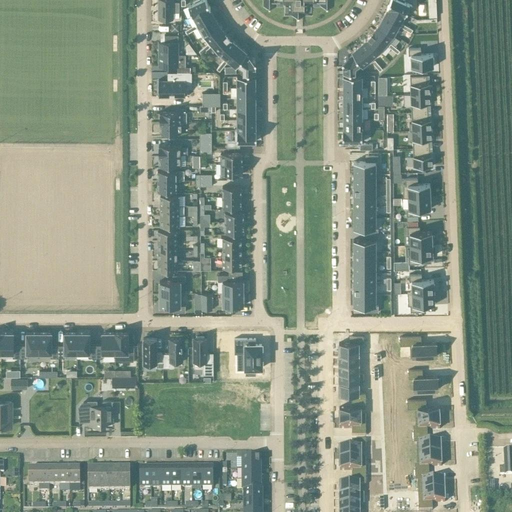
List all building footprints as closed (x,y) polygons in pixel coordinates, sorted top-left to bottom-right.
[(179,12),(179,2),(173,2),(173,0),(158,0),(158,19),(173,19),(173,12),(179,12)] [(211,7),(207,0),(193,0),(194,2),(188,5),(194,15),(211,7)] [(390,0),(388,6),(405,14),(407,15),(412,5),(404,2),(405,0),(390,0)] [(388,6),(384,15),(400,24),(405,14),(388,6)] [(211,7),(194,15),(199,24),(199,25),(215,16),(211,7)] [(384,15),(379,23),(394,33),(400,24),(384,15)] [(220,24),(215,16),(199,25),(199,24),(196,26),(197,27),(202,36),(220,24)] [(379,23),(373,30),(389,44),(396,35),(394,33),(379,23)] [(220,24),(202,36),(210,45),(225,31),(220,24)] [(373,30),(367,38),(380,51),(382,52),(389,44),(373,30)] [(226,31),(225,31),(210,45),(217,54),(219,52),(232,39),(226,31)] [(165,41),(159,41),(159,54),(178,54),(178,34),(164,34),(165,41)] [(367,38),(360,44),(371,58),(380,51),(367,38)] [(228,59),(239,45),(232,39),(219,52),(228,59)] [(359,44),(352,50),(353,52),(360,62),(363,65),(368,71),(375,65),(373,62),(374,61),(371,58),(360,44),(359,44)] [(239,63),(245,53),(247,51),(239,45),(228,59),(236,66),(239,63)] [(421,47),(408,48),(409,55),(411,55),(411,56),(412,67),(429,66),(434,66),(433,53),(421,53),(421,47)] [(348,55),(343,59),(343,66),(355,65),(360,62),(353,52),(349,55),(348,55)] [(245,53),(239,63),(244,66),(244,67),(256,67),(256,59),(250,55),(250,56),(245,53)] [(178,54),(159,54),(159,66),(177,66),(177,72),(190,72),(190,66),(185,66),(185,54),(178,54)] [(159,79),(159,97),(160,97),(160,96),(185,96),(185,83),(192,83),(192,72),(190,72),(177,72),(168,72),(168,80),(159,80),(159,79)] [(237,86),(255,86),(255,75),(237,75),(237,86)] [(362,75),(343,75),(344,86),(362,86),(362,75)] [(426,75),(410,75),(411,94),(430,93),(430,91),(432,91),(432,85),(430,85),(430,83),(427,83),(426,75)] [(378,76),(378,94),(386,94),(386,76),(378,76)] [(255,86),(237,86),(237,97),(256,97),(255,86)] [(362,86),(344,86),(344,97),(362,97),(362,86)] [(220,92),(202,92),(202,105),(220,105),(220,92)] [(430,93),(411,94),(412,112),(428,111),(428,109),(427,103),(430,103),(430,93)] [(388,95),(378,95),(378,105),(387,105),(388,95)] [(237,97),(237,108),(256,108),(256,97),(237,97)] [(362,97),(344,97),(344,108),(362,107),(362,97)] [(362,107),(344,108),(344,118),(344,119),(362,118),(362,107)] [(256,108),(237,108),(237,119),(256,119),(256,108)] [(160,122),(161,122),(182,122),(187,122),(187,111),(160,112),(160,122)] [(412,122),(410,122),(410,130),(431,129),(431,119),(428,119),(428,111),(412,112),(412,113),(412,122)] [(362,118),(344,119),(344,129),(362,129),(364,129),(364,118),(362,118)] [(237,119),(237,129),(256,129),(256,119),(237,119)] [(161,122),(161,132),(182,132),(182,122),(161,122)] [(256,129),(237,129),(235,129),(235,141),(227,141),(227,147),(240,147),(240,141),(256,141),(256,129)] [(344,129),(343,129),(343,140),(362,140),(362,129),(344,129)] [(431,129),(410,130),(412,130),(413,148),(429,147),(429,139),(432,139),(431,129)] [(159,144),(159,155),(181,155),(181,144),(159,144)] [(212,153),(212,144),(200,144),(200,153),(212,153)] [(429,147),(413,148),(414,166),(433,165),(432,155),(430,155),(429,149),(429,147)] [(220,163),(224,163),(242,163),(242,153),(220,153),(220,163)] [(181,155),(159,155),(160,155),(160,165),(181,165),(181,155)] [(366,161),(354,161),(354,173),(378,173),(378,155),(366,155),(366,161)] [(220,174),(224,174),(243,174),(243,163),(242,163),(224,163),(220,163),(220,174)] [(158,179),(176,179),(176,169),(158,170),(158,179)] [(378,173),(354,173),(354,177),(354,180),(354,184),(381,184),(381,183),(376,183),(376,180),(376,173),(378,173)] [(405,184),(403,184),(403,197),(430,195),(430,183),(418,184),(418,180),(418,177),(405,178),(405,180),(405,184)] [(176,179),(158,179),(158,190),(176,190),(176,179)] [(381,184),(354,184),(354,194),(381,194),(381,190),(381,184)] [(223,196),(241,196),(241,186),(223,186),(223,196)] [(381,194),(354,194),(354,203),(354,205),(376,205),(376,195),(381,195),(381,194)] [(161,204),(179,204),(179,195),(161,195),(161,204)] [(430,195),(403,197),(408,197),(408,202),(409,208),(406,208),(407,215),(419,215),(419,209),(431,208),(430,195)] [(241,196),(223,196),(223,206),(241,206),(241,196)] [(161,204),(161,215),(179,215),(179,204),(161,204)] [(354,210),(351,210),(351,216),(376,216),(376,211),(376,205),(354,205),(354,210)] [(225,221),(244,221),(244,211),(225,211),(225,221)] [(179,215),(161,215),(161,226),(179,225),(179,215)] [(376,216),(351,216),(351,222),(354,222),(354,228),(366,228),(366,233),(378,233),(378,227),(376,227),(376,216)] [(244,221),(225,221),(225,232),(244,232),(244,221)] [(420,225),(407,226),(407,233),(410,233),(410,244),(432,243),(432,242),(435,242),(434,235),(432,235),(432,231),(420,232),(420,225)] [(158,239),(177,239),(177,229),(158,230),(158,239)] [(366,239),(354,239),(354,250),(376,250),(376,239),(378,239),(378,233),(366,233),(366,239)] [(223,247),(241,247),(241,236),(223,236),(223,247)] [(158,239),(158,249),(177,249),(177,239),(158,239)] [(411,256),(408,256),(409,263),(421,263),(421,256),(433,256),(432,243),(410,244),(410,250),(411,256)] [(223,247),(223,257),(241,257),(241,247),(223,247)] [(158,249),(158,260),(177,260),(177,249),(158,249)] [(376,250),(354,250),(354,255),(354,261),(376,261),(376,250)] [(210,257),(201,257),(201,265),(201,270),(205,270),(210,270),(210,257)] [(241,267),(241,257),(223,257),(223,267),(241,267)] [(177,270),(177,260),(158,260),(158,270),(177,270)] [(376,261),(354,261),(354,272),(376,272),(376,262),(376,261)] [(376,272),(354,272),(354,283),(376,283),(376,272)] [(412,292),(407,292),(407,293),(434,291),(434,279),(422,279),(422,273),(409,274),(409,281),(412,281),(412,287),(412,292)] [(222,281),(223,293),(244,293),(244,292),(243,280),(230,280),(230,274),(218,274),(218,281),(222,281)] [(160,292),(159,292),(159,293),(181,293),(181,281),(185,281),(185,275),(173,275),(173,281),(160,281),(160,292)] [(376,283),(354,283),(354,290),(354,294),(376,294),(376,283)] [(434,291),(407,293),(408,305),(410,305),(411,311),(423,311),(423,304),(427,304),(435,304),(434,291)] [(181,293),(159,293),(159,294),(160,294),(160,306),(173,306),(173,312),(186,312),(185,305),(181,305),(181,293)] [(202,309),(212,309),(212,293),(202,293),(202,309)] [(244,293),(223,293),(223,305),(244,305),(244,294),(244,293)] [(376,294),(354,294),(354,306),(366,306),(366,312),(378,312),(378,305),(376,305),(376,294)] [(371,348),(394,349),(395,329),(388,329),(388,336),(371,336),(371,348)] [(13,332),(1,332),(1,355),(13,355),(13,357),(20,357),(20,345),(13,345),(13,332)] [(26,345),(20,345),(20,357),(27,357),(27,355),(39,355),(39,332),(26,332),(26,345)] [(51,332),(39,332),(39,355),(51,355),(51,357),(58,357),(58,345),(51,345),(51,332)] [(64,345),(58,345),(58,357),(65,357),(65,355),(65,353),(77,353),(77,332),(64,332),(64,345)] [(89,332),(77,332),(77,353),(89,353),(89,355),(89,357),(96,357),(96,345),(89,345),(89,332)] [(102,345),(96,345),(96,357),(103,357),(103,355),(115,355),(115,332),(102,332),(102,345)] [(115,332),(115,355),(115,360),(134,360),(134,345),(128,345),(128,332),(115,332)] [(421,335),(400,336),(400,345),(410,345),(410,356),(413,356),(437,355),(436,342),(421,343),(421,335)] [(196,338),(194,338),(194,361),(203,361),(203,374),(213,374),(213,352),(207,352),(207,338),(204,338),(204,336),(196,336),(196,338)] [(350,342),(339,342),(339,354),(359,354),(361,354),(361,343),(364,343),(363,336),(350,336),(350,342)] [(156,367),(163,367),(163,353),(157,353),(157,338),(143,338),(143,362),(156,362),(156,367)] [(163,353),(163,367),(174,367),(174,361),(183,361),(183,338),(169,338),(169,353),(163,353)] [(256,343),(256,338),(235,338),(235,353),(246,353),(246,374),(256,374),(256,368),(262,368),(262,359),(263,359),(263,352),(262,352),(262,343),(256,343)] [(359,354),(339,354),(339,363),(359,363),(359,354)] [(359,363),(339,363),(339,373),(359,373),(359,372),(359,363)] [(422,369),(409,369),(409,378),(414,378),(414,390),(438,389),(438,386),(440,386),(440,378),(438,378),(437,376),(423,376),(422,369)] [(359,373),(339,373),(339,382),(361,382),(361,383),(364,383),(364,372),(359,372),(359,373)] [(114,388),(137,389),(137,377),(114,376),(114,388)] [(28,387),(29,377),(13,377),(12,387),(28,387)] [(361,382),(339,382),(339,394),(352,394),(352,400),(366,400),(366,392),(361,392),(361,383),(361,382)] [(113,422),(113,399),(103,399),(103,406),(96,406),(96,402),(90,402),(84,402),(80,407),(81,420),(79,420),(90,420),(90,425),(105,425),(105,422),(113,422)] [(426,399),(407,399),(408,408),(415,408),(415,418),(439,417),(439,405),(426,406),(426,399)] [(352,406),(339,406),(339,418),(361,418),(361,417),(361,407),(366,407),(366,400),(352,400),(352,406)] [(0,426),(12,426),(12,401),(0,401),(0,426)] [(361,418),(339,418),(339,429),(352,429),(352,436),(366,436),(366,417),(361,417),(361,418)] [(416,429),(413,429),(414,437),(428,437),(428,436),(427,430),(440,429),(439,417),(415,418),(416,429)] [(428,437),(414,437),(414,445),(416,445),(417,456),(441,455),(440,443),(428,443),(428,437)] [(352,448),(340,448),(340,460),(364,459),(363,449),(366,449),(366,441),(352,441),(352,448)] [(511,451),(503,452),(504,480),(511,479),(511,451)] [(417,466),(415,467),(415,474),(429,474),(429,467),(441,467),(441,455),(417,456),(417,466)] [(242,458),(242,470),(261,470),(260,458),(242,458)] [(364,459),(340,460),(340,471),(352,471),(352,478),(366,477),(366,459),(364,459)] [(70,469),(70,486),(80,486),(80,468),(70,469)] [(88,491),(109,491),(109,468),(88,469),(88,491)] [(109,468),(109,491),(130,491),(130,468),(109,468)] [(29,486),(39,486),(39,469),(28,469),(29,486)] [(49,486),(49,469),(39,469),(39,486),(39,492),(49,492),(49,486)] [(49,469),(49,486),(59,486),(59,469),(54,469),(49,469)] [(67,469),(59,469),(59,486),(70,486),(70,469),(67,469)] [(140,488),(151,488),(151,469),(140,469),(140,488)] [(161,469),(151,469),(151,488),(161,488),(161,469)] [(171,469),(161,469),(161,488),(171,488),(171,469)] [(182,469),(171,469),(171,488),(182,488),(182,469)] [(192,469),(182,469),(182,488),(192,488),(192,469)] [(202,487),(202,469),(192,469),(192,488),(202,487)] [(213,469),(202,469),(202,487),(213,487),(213,469)] [(261,470),(242,470),(243,480),(261,480),(261,470)] [(429,474),(415,474),(415,476),(416,482),(418,482),(418,492),(444,491),(444,480),(429,481),(429,474)] [(352,484),(340,484),(340,495),(360,495),(360,494),(359,485),(366,485),(366,477),(352,478),(352,484)] [(243,492),(244,492),(244,491),(261,491),(261,480),(243,480),(243,492)] [(244,502),(262,502),(262,491),(261,491),(244,491),(244,492),(244,502)] [(444,491),(418,492),(419,511),(433,511),(432,503),(445,503),(444,491)] [(360,495),(340,495),(340,505),(362,505),(364,505),(364,494),(360,494),(360,495)] [(244,511),(262,511),(262,502),(244,502),(244,511)]
